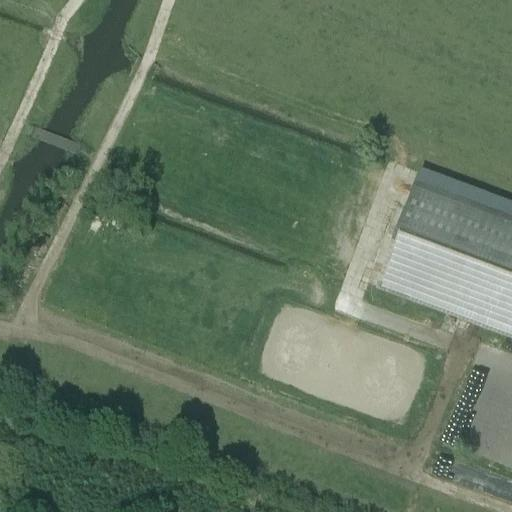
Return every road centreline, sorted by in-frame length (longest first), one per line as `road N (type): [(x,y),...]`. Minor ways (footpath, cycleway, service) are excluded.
road 1 (track): [(511,507),(55,339),(0,328)]
road 2 (track): [(15,331),(155,47),(170,0)]
road 3 (track): [(0,161),(79,0)]
